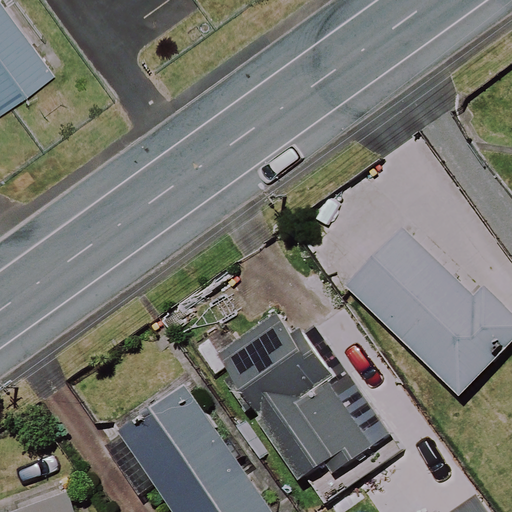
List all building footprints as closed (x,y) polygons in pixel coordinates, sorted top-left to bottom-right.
[(0,0),(0,112),(52,76),(0,0)] [(511,348),(511,328),(410,228),(350,289),(462,399),(511,348)] [(216,358),(305,482),(329,465),(338,478),(373,453),(342,409),(358,397),(378,425),(409,403),(343,313),(299,344),(278,314),(216,358)] [(275,511),(186,385),(121,431),(178,511),(275,511)] [(75,511),(68,496),(31,511),(75,511)]
